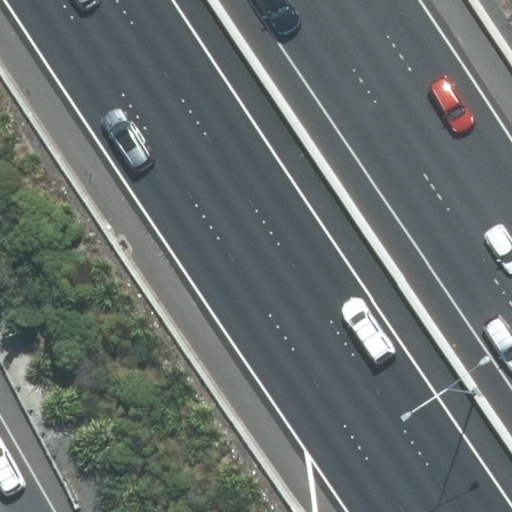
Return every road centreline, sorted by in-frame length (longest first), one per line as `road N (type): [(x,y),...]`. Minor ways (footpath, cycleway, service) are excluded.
road 1 (motorway): [(461,511),(126,0)]
road 2 (motorway): [(328,0),(511,285)]
